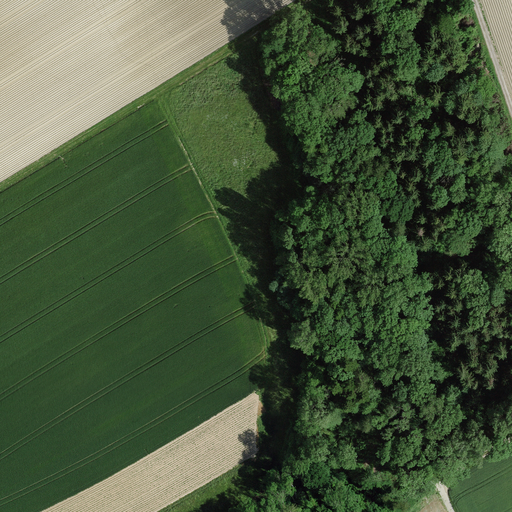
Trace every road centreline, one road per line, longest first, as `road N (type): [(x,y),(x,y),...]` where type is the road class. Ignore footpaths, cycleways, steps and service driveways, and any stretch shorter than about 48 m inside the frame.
road 1 (track): [(0,193),(314,0)]
road 2 (track): [(511,119),(472,0)]
